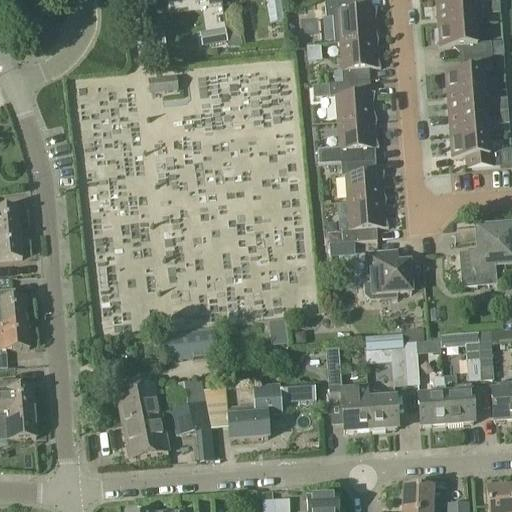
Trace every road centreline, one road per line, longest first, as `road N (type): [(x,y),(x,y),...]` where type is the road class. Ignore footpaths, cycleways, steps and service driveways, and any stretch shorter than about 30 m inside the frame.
road 1 (residential): [(69,495),(44,210),(14,84)]
road 2 (residential): [(511,206),(424,213),(402,0)]
road 3 (residential): [(69,495),(365,472)]
road 4 (residential): [(365,472),(511,462)]
